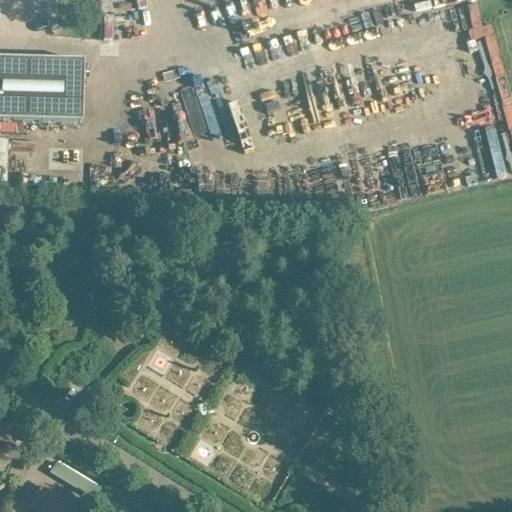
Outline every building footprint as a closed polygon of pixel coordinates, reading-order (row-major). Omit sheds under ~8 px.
[(311,19),(301,22),(311,58),(322,55),(311,19)] [(0,122),(81,125),(82,63),(0,61),(0,122)] [(304,104),(314,103),(308,65),(298,66),(304,104)] [(139,85),(142,106),(165,103),(162,82),(139,85)] [(314,140),(325,136),(315,108),(305,112),(314,140)] [(42,170),(42,179),(71,178),(71,170),(42,170)] [(35,511),(81,511),(42,488),(30,509),(35,511)]
